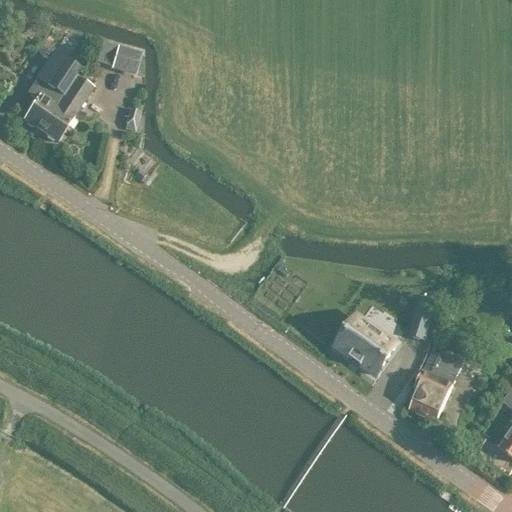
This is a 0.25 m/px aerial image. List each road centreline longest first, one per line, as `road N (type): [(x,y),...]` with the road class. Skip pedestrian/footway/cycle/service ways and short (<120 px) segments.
road 1 (tertiary): [(507,511),(0,146)]
road 2 (unclassified): [(199,511),(64,416),(0,382)]
road 3 (track): [(265,219),(248,243),(226,252),(155,230),(128,232)]
